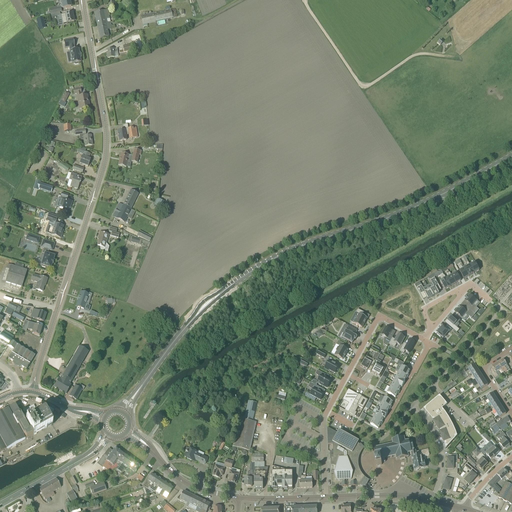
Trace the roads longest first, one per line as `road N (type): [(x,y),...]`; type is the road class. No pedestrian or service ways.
road 1 (tertiary): [(57,309),(101,144),(78,0)]
road 2 (primary): [(227,288),(292,249),(404,212),(511,157)]
road 3 (track): [(304,0),(364,86),(417,54),(450,59)]
road 4 (residential): [(325,497),(324,418),(347,374)]
